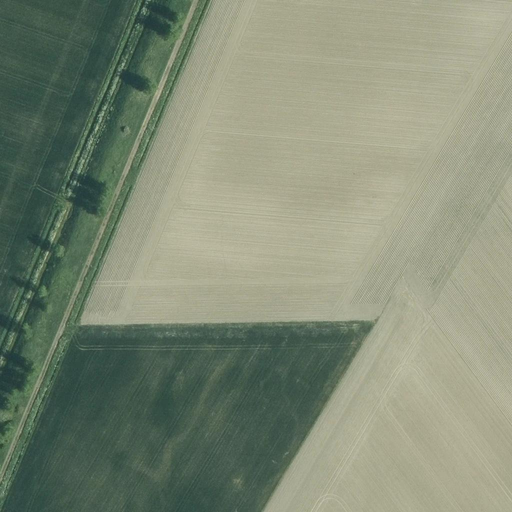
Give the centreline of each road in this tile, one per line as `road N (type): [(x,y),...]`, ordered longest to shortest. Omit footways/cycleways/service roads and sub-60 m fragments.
road 1 (track): [(190,0),(0,467)]
road 2 (track): [(0,370),(71,193)]
